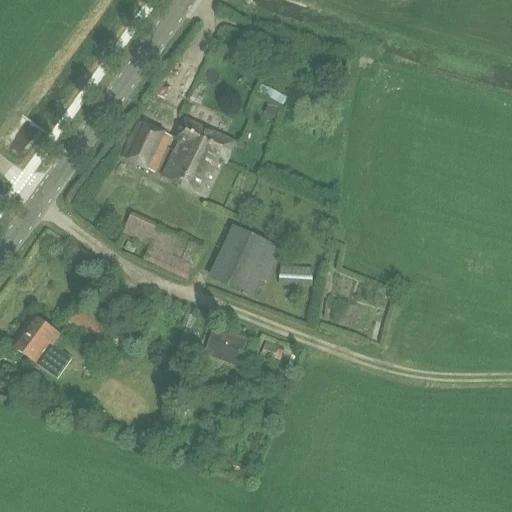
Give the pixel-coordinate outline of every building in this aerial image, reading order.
[(269,102),(264,115),(274,119),(279,106),(269,102)] [(179,142),(174,152),(188,160),(194,149),(220,162),(225,164),(235,144),(185,119),(175,140),(179,142)] [(139,123),(119,159),(154,176),(172,138),(139,123)] [(203,197),(220,162),(194,149),(188,160),(174,152),(162,177),(203,197)] [(189,274),(202,245),(135,214),(122,237),(150,252),(148,256),(189,274)] [(282,250),(234,226),(209,278),(258,303),(282,250)] [(128,246),(125,252),(134,256),(137,250),(128,246)] [(282,268),(279,291),(312,292),(312,269),(282,268)] [(92,342),(93,341),(106,351),(116,336),(104,326),(81,308),(67,324),(92,342)] [(58,352),(52,348),(59,338),(34,319),(12,348),(44,372),(58,352)] [(206,356),(233,365),(244,369),(254,343),(215,329),(206,356)] [(267,342),(261,356),(274,361),(275,360),(280,362),(284,352),(278,350),(279,347),(267,342)]
